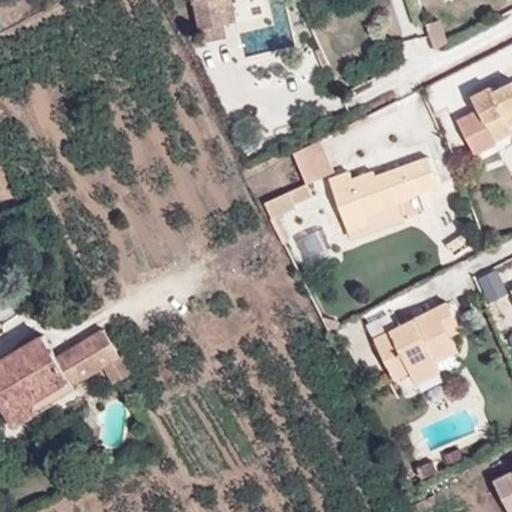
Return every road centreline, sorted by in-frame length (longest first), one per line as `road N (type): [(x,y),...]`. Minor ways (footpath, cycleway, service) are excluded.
road 1 (residential): [(511,20),(357,94)]
road 2 (residential): [(0,345),(31,324),(65,336),(111,311)]
